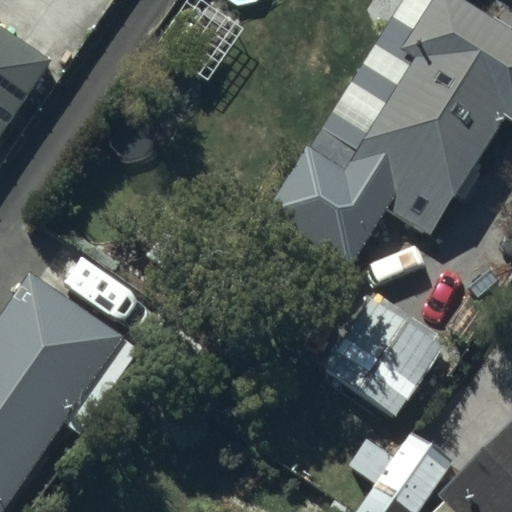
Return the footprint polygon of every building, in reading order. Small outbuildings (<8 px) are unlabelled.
[(511,27),(463,0),(444,0),(403,72),(411,77),(356,173),(310,146),(269,219),(357,269),(389,214),(418,231),(405,253),(457,282),(497,211),(479,201),(511,143),(511,27)] [(63,67),(0,26),(0,161),(2,163),(63,67)] [(73,256),(51,291),(33,280),(0,331),(0,511),(12,511),(123,337),(146,301),(73,256)] [(392,305),(344,382),(396,414),(390,424),(414,439),(464,360),(422,334),(427,327),(392,305)] [(511,511),(511,429),(442,500),(451,508),(447,511),(511,511)] [(423,436),(404,462),(376,441),(354,469),(382,490),(380,493),(405,511),(427,511),(463,466),(423,436)] [(332,511),(405,511),(380,493),(365,511),(359,511),(342,499),(332,511)]
